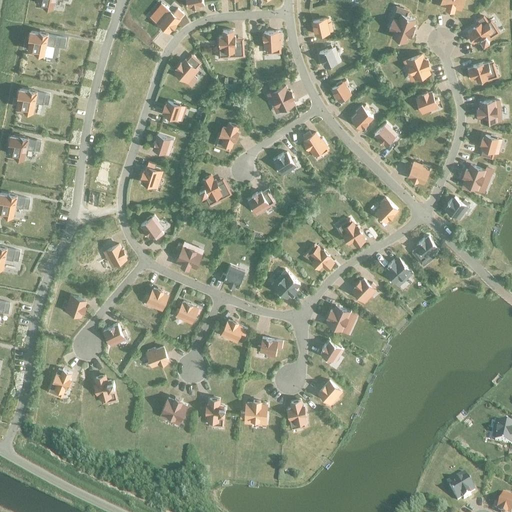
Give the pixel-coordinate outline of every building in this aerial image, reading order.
[(37,0),(37,3),(44,5),(43,7),(52,9),(54,0),(65,0),(68,0),(37,0)] [(442,0),(441,4),(447,6),(447,8),(454,10),(454,8),(460,9),(462,0),(442,0)] [(161,2),(150,16),(159,23),(157,25),(160,27),(162,26),(169,32),(181,19),(181,18),(184,14),(178,9),(174,13),(161,2)] [(395,31),(392,37),(406,42),(408,36),(411,37),(415,26),(412,25),(415,18),(406,15),(408,12),(403,10),(402,14),(401,13),(399,20),(393,18),(389,29),(395,31)] [(474,30),(469,33),(471,36),(470,36),(472,39),(474,41),(479,38),(482,42),(483,41),(484,43),(490,40),(488,38),(489,37),(487,33),(492,30),(489,26),(493,24),(490,20),(489,21),(485,15),(478,20),(480,24),(473,28),(474,30)] [(326,19),(313,22),(316,34),(329,31),(327,23),(330,22),(329,18),(326,19)] [(219,39),(218,39),(218,44),(219,56),(229,56),(243,55),(242,42),(235,42),(235,36),(233,36),(233,30),(223,31),(223,37),(219,37),(219,39)] [(29,34),(28,37),(29,39),(29,40),(30,41),(28,50),(35,51),(34,53),(43,55),(45,45),(54,46),(64,48),(66,38),(56,36),(48,34),(48,33),(39,32),(39,33),(31,31),(30,32),(29,34)] [(265,41),(265,48),(276,48),(276,52),(279,52),(279,48),(281,48),(280,39),(278,39),(278,31),(264,32),(264,34),(263,34),(264,41),(265,41)] [(325,67),(341,61),(338,53),(335,54),(331,44),(327,46),(328,49),(319,52),(321,56),(320,57),(322,62),(323,62),(325,67)] [(410,66),(415,78),(430,72),(427,67),(430,66),(427,59),(425,60),(422,54),(407,60),(408,60),(404,61),(406,67),(410,66)] [(178,68),(175,71),(182,77),(180,79),(183,82),(185,80),(192,86),(198,80),(193,76),(198,70),(195,68),(200,62),(191,55),(187,60),(185,59),(182,64),(181,63),(177,67),(178,68)] [(474,67),(468,69),(471,79),(476,77),(478,81),(487,79),(485,74),(491,73),(490,68),(494,67),(492,62),(489,63),(488,63),(483,65),(482,63),(473,66),(474,67)] [(337,86),(332,89),(339,100),(350,93),(350,92),(348,89),(345,85),(343,81),(342,82),(341,81),(336,84),(337,86)] [(271,93),(267,94),(270,100),(273,98),(279,111),(294,103),(291,98),(294,97),(290,90),(288,91),(285,85),(276,90),(273,85),(268,87),(271,93)] [(18,91),(17,95),(18,96),(18,98),(19,98),(17,108),(24,109),(23,111),(32,113),(34,102),(43,104),(48,104),(50,95),(45,94),(45,93),(37,92),(37,91),(28,89),(28,90),(20,89),(19,90),(18,91)] [(422,95),(417,97),(423,113),(430,110),(429,107),(436,104),(439,103),(437,99),(435,100),(431,92),(427,93),(427,92),(422,94),(422,95)] [(481,120),(481,121),(497,120),(496,107),(500,106),(499,100),(495,100),(479,101),(480,104),(480,107),(477,108),(478,115),(480,115),(481,120)] [(165,104),(164,110),(165,110),(164,114),(169,115),(169,117),(175,120),(176,117),(177,118),(180,110),(184,111),(185,107),(181,106),(181,105),(179,105),(180,103),(174,102),(174,103),(168,101),(167,104),(165,104)] [(367,106),(364,103),(362,106),(362,105),(356,111),(357,113),(351,119),(361,128),(363,127),(363,128),(368,122),(373,116),(365,109),(367,106)] [(222,126),(219,135),(223,136),(221,142),(226,144),(225,147),(229,149),(230,145),(232,139),(234,140),(237,131),(235,131),(237,125),(234,124),(234,123),(232,122),(232,123),(228,122),(226,128),(222,126)] [(392,128),(386,122),(374,134),(386,145),(393,139),(395,141),(398,138),(390,130),(392,128)] [(309,148),(310,147),(314,154),(322,148),(324,151),(327,149),(326,146),(327,145),(323,138),(321,139),(316,132),(312,135),(310,131),(303,135),(305,139),(305,140),(306,141),(305,142),(309,148)] [(483,136),(480,141),(482,142),(480,145),(481,145),(479,152),(490,156),(492,150),(493,150),(498,138),(496,137),(497,136),(491,133),(491,135),(485,133),(484,136),(483,136)] [(158,134),(153,149),(162,152),(161,155),(165,156),(166,153),(168,145),(171,146),(174,139),(158,134)] [(9,137),(8,141),(9,142),(9,144),(10,144),(8,154),(15,155),(14,157),(24,159),(26,149),(39,151),(41,141),(36,140),(28,138),(28,137),(20,136),(19,136),(11,135),(10,136),(9,137)] [(279,157),(274,160),(283,174),(290,170),(288,167),(295,163),(297,162),(295,158),(292,160),(287,152),(284,154),(283,153),(278,156),(279,157)] [(148,162),(147,166),(145,172),(144,171),(142,177),(143,177),(142,181),(151,184),(150,187),(153,188),(154,185),(155,185),(157,178),(160,179),(162,171),(159,170),(160,169),(155,167),(154,169),(154,168),(155,164),(148,162)] [(412,168),(408,176),(423,182),(426,175),(427,176),(430,170),(428,169),(429,167),(422,164),(421,167),(413,164),(410,163),(409,167),(412,168)] [(462,187),(466,189),(468,185),(478,189),(485,171),(485,170),(470,164),(468,170),(466,169),(463,176),(465,177),(463,183),(462,187)] [(217,196),(218,200),(230,193),(224,182),(218,185),(215,180),(214,181),(211,175),(208,177),(208,176),(205,178),(202,179),(205,185),(201,187),(202,188),(200,189),(203,195),(205,194),(205,195),(209,193),(212,198),(217,196)] [(276,201),(268,189),(262,193),(261,191),(258,193),(257,192),(252,196),(253,197),(248,200),(252,207),(251,207),(254,212),(255,211),(257,214),(264,210),(262,207),(271,201),(273,204),(276,201)] [(0,212),(4,213),(3,215),(12,217),(14,206),(23,208),(28,209),(30,199),(25,198),(17,196),(17,195),(8,193),(8,194),(0,192),(0,212)] [(445,209),(459,219),(463,213),(461,211),(466,205),(466,204),(467,202),(464,199),(462,202),(455,196),(452,200),(451,199),(448,204),(449,204),(445,209)] [(378,216),(380,214),(386,221),(397,209),(385,198),(380,203),(382,206),(377,211),(375,214),(378,216)] [(141,225),(150,238),(153,235),(156,239),(164,233),(161,229),(157,223),(159,221),(154,215),(152,216),(151,215),(146,218),(147,220),(141,225)] [(348,232),(344,235),(349,242),(353,240),(356,245),(359,243),(361,242),(361,241),(364,240),(361,234),(362,233),(357,226),(356,227),(352,222),(350,219),(346,221),(348,224),(344,227),(348,232)] [(419,248),(413,253),(421,262),(432,253),(434,255),(440,250),(438,248),(440,247),(436,242),(435,243),(430,237),(425,241),(425,240),(420,243),(421,244),(417,247),(419,248)] [(181,251),(177,260),(183,263),(182,265),(189,268),(190,265),(195,268),(202,253),(189,248),(191,244),(185,242),(184,245),(178,243),(176,248),(181,251)] [(122,249),(119,244),(104,252),(108,258),(111,257),(114,264),(116,267),(119,265),(118,262),(126,258),(124,254),(125,254),(123,249),(122,249)] [(315,258),(312,261),(319,267),(322,264),(326,268),(329,266),(331,264),(333,262),(329,257),(330,256),(323,250),(322,251),(318,247),(315,244),(312,247),(314,250),(311,254),(315,258)] [(0,268),(2,269),(4,259),(13,260),(18,261),(20,251),(15,250),(7,248),(7,247),(0,245),(0,268)] [(389,266),(385,271),(396,283),(406,274),(409,276),(413,272),(411,270),(411,269),(400,257),(395,261),(393,260),(388,265),(389,266)] [(230,265),(224,281),(229,283),(228,284),(234,286),(234,285),(238,287),(242,278),(245,279),(246,275),(244,274),(236,271),(237,268),(230,265)] [(284,276),(274,286),(286,298),(290,294),(292,295),(298,290),(296,288),(300,283),(285,269),(281,274),(284,276)] [(361,281),(360,280),(356,285),(357,285),(353,290),(358,295),(357,296),(362,300),(363,300),(364,301),(370,296),(368,293),(376,286),(373,283),(371,285),(364,278),(361,281)] [(157,290),(153,288),(150,297),(147,295),(145,299),(148,300),(156,303),(154,306),(161,309),(168,294),(162,292),(163,291),(158,288),(157,290)] [(85,306),(84,306),(85,302),(86,300),(70,295),(68,302),(70,303),(68,311),(67,314),(71,315),(72,312),(81,315),(82,311),(83,312),(85,306)] [(0,311),(3,312),(8,313),(10,303),(5,302),(0,300),(0,311)] [(196,312),(198,307),(183,301),(180,309),(177,308),(175,312),(178,313),(185,316),(184,319),(191,322),(196,312)] [(330,317),(327,323),(342,330),(347,318),(351,319),(354,313),(350,312),(335,305),(333,311),(331,310),(328,316),(330,317)] [(230,335),(229,338),(236,341),(243,326),(237,324),(238,322),(233,320),(232,321),(228,320),(225,328),(222,327),(220,331),(223,332),(230,335)] [(118,342),(117,339),(124,336),(127,334),(125,331),(122,332),(118,323),(107,329),(104,330),(107,337),(105,338),(108,343),(110,343),(111,345),(118,342)] [(283,341),(262,337),(260,346),(257,346),(257,350),(260,350),(260,351),(268,352),(267,355),(275,356),(276,348),(281,349),(283,341)] [(323,350),(321,353),(329,358),(327,361),(331,363),(332,361),(337,354),(339,356),(344,349),(341,347),(342,346),(337,343),(336,344),(329,340),(326,345),(325,344),(322,349),(323,350)] [(148,355),(152,365),(159,362),(160,363),(167,361),(166,360),(168,359),(163,346),(155,349),(155,347),(147,350),(147,352),(144,353),(145,356),(148,355)] [(72,372),(63,369),(60,374),(56,373),(53,381),(57,383),(54,389),(59,391),(57,394),(62,396),(63,392),(64,393),(66,387),(68,388),(71,379),(70,378),(72,372)] [(98,393),(100,392),(101,398),(102,402),(107,401),(106,397),(111,396),(109,390),(113,388),(113,387),(115,387),(114,380),(111,381),(111,380),(107,381),(105,375),(102,376),(99,376),(99,377),(96,378),(97,383),(95,384),(98,393)] [(337,397),(342,391),(329,380),(319,392),(326,398),(325,399),(324,400),(327,403),(329,401),(334,395),(337,397)] [(167,419),(168,415),(180,420),(186,405),(181,403),(182,401),(178,399),(175,398),(174,400),(168,398),(162,413),(161,416),(167,419)] [(208,424),(213,424),(213,420),(218,420),(218,414),(223,414),(223,413),(225,413),(226,407),(223,407),(223,406),(219,405),(219,399),(216,399),(216,398),(213,398),(213,399),(210,398),(209,405),(207,404),(207,411),(207,413),(209,414),(208,420),(208,424)] [(246,413),(246,419),(246,422),(252,423),(252,419),(265,420),(266,404),(260,403),(260,401),(253,400),(253,403),(247,402),(246,413)] [(301,422),(301,426),(306,425),(305,421),(304,415),(306,414),(304,406),(302,406),(300,400),(297,401),(297,400),(294,401),(291,402),(292,408),(288,409),(288,410),(287,411),(289,417),(290,417),(290,418),(294,417),(296,423),(301,422)] [(499,421),(495,420),(494,427),(498,427),(495,441),(511,444),(511,440),(511,423),(499,421)] [(464,473),(459,476),(461,479),(449,486),(457,500),(463,497),(464,500),(470,495),(469,493),(475,490),(467,476),(466,476),(464,473)] [(510,511),(511,509),(511,500),(503,497),(500,505),(496,503),(494,508),(498,509),(498,510),(501,511),(500,511),(510,511)]
